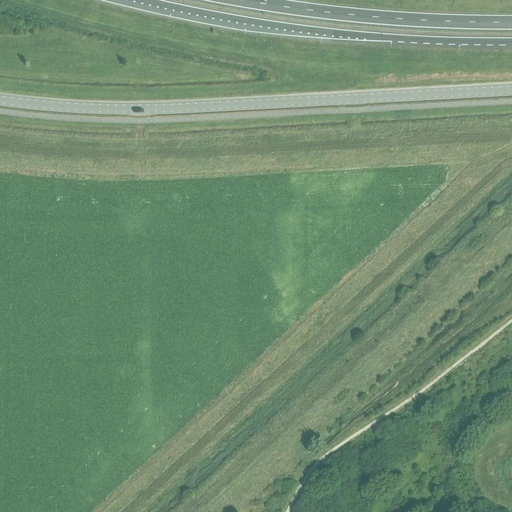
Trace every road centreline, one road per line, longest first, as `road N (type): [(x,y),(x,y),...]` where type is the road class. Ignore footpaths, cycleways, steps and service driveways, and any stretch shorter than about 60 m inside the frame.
road 1 (secondary): [(0,100),(121,108),(511,88)]
road 2 (trunk): [(127,0),(315,32),(511,42)]
road 3 (trunk): [(511,22),(239,0)]
